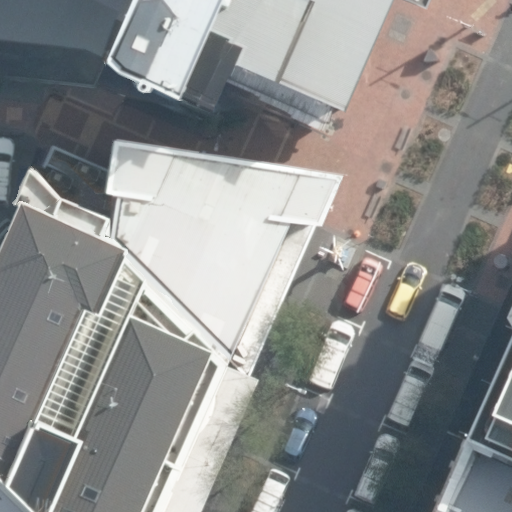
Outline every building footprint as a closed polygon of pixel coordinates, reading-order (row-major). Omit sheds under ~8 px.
[(234,0),(148,0),(132,40),(122,63),(116,80),(192,109),(204,68),(234,0)] [(398,0),(234,0),(204,68),(353,118),(398,0)] [(346,168),(116,134),(108,189),(121,190),(115,222),(233,341),(258,373),(346,168)] [(53,170),(30,153),(0,221),(0,487),(25,511),(196,511),(258,373),(233,341),(115,222),(109,216),(53,170)] [(511,383),(483,449),(511,462),(511,383)] [(511,511),(511,462),(483,449),(479,448),(450,511),(511,511)] [(25,511),(0,487),(0,511),(25,511)]
